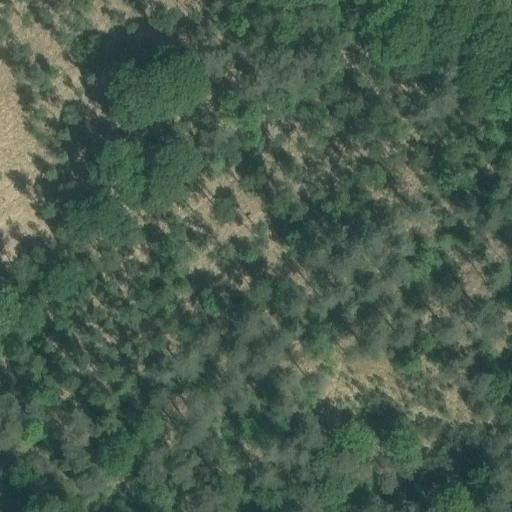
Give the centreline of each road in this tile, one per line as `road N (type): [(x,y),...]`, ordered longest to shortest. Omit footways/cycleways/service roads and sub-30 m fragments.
road 1 (track): [(0,358),(320,511)]
road 2 (track): [(370,0),(511,67)]
